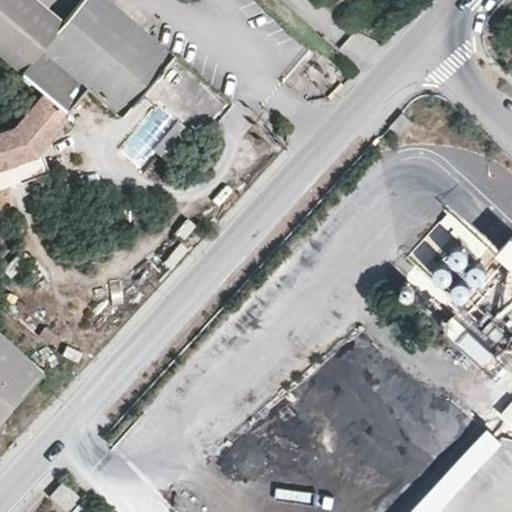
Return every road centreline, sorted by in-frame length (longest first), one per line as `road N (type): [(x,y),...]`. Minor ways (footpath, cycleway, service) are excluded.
road 1 (residential): [(0,501),(419,38)]
road 2 (unknown): [(320,148),(152,0)]
road 3 (residential): [(419,38),(511,124)]
